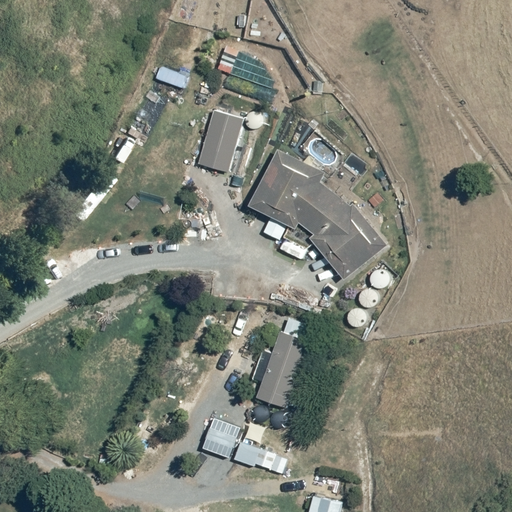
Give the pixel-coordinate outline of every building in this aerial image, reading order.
[(242,117),(213,110),(199,163),(228,171),(242,117)] [(331,171),(286,150),(259,207),(304,228),(307,223),(320,236),(318,237),(346,278),(391,247),(359,202),(326,183),(331,171)] [(280,251),(299,259),(306,245),(287,236),(280,251)] [(317,324),(288,315),(263,397),(292,406),(317,324)] [(342,511),(345,501),(318,495),(314,511),(342,511)]
